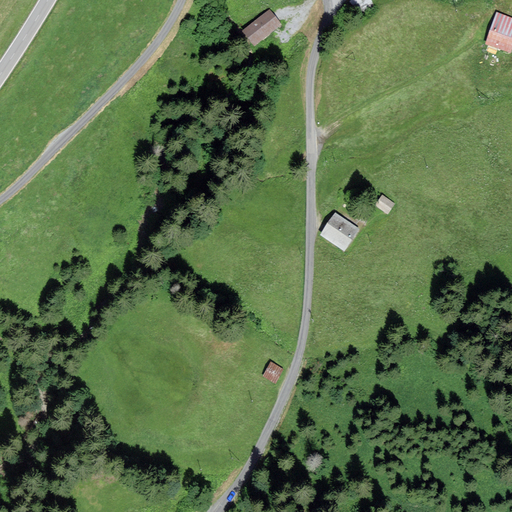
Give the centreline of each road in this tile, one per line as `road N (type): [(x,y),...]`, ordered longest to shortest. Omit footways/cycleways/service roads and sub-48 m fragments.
road 1 (unclassified): [(219,511),(271,423),(301,345),(310,79),(326,0)]
road 2 (unclassified): [(0,199),(136,64),(181,0)]
road 3 (track): [(310,134),(470,47),(486,18)]
